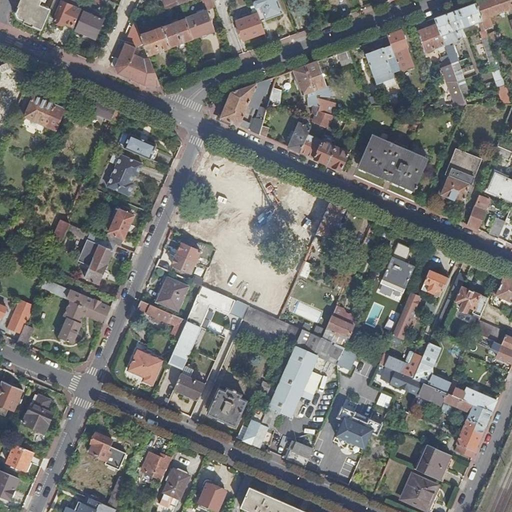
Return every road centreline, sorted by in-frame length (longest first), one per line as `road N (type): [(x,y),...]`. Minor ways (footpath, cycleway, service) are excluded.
road 1 (tertiary): [(205,126),(511,262)]
road 2 (residential): [(90,390),(367,511)]
road 3 (residential): [(90,390),(205,126)]
road 4 (residential): [(436,0),(213,79)]
road 5 (tertiary): [(0,37),(164,108)]
road 6 (residential): [(90,390),(37,511)]
